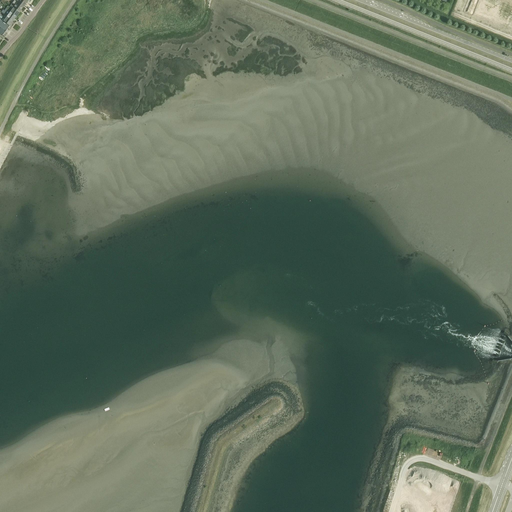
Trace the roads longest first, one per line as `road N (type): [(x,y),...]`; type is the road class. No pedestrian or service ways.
road 1 (tertiary): [(339,0),(511,71)]
road 2 (tertiary): [(511,62),(356,0)]
